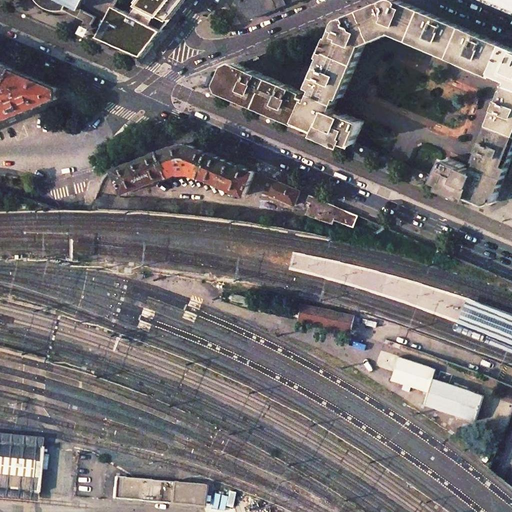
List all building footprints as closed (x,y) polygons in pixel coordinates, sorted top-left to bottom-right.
[(44,0),(85,21),(81,28),(95,34),(96,34),(99,35),(102,29),(93,24),(97,17),(80,8),(84,0),(44,0)] [(187,0),(117,0),(102,29),(99,35),(98,37),(142,56),(187,0)] [(236,0),(250,19),(295,0),(236,0)] [(328,48),(327,50),(358,63),(366,44),(395,32),(413,40),(425,11),(400,0),(391,0),(344,20),(342,22),(333,42),(330,41),(329,44),(332,45),(330,49),(328,48)] [(511,0),(487,0),(511,10),(511,0)] [(505,45),(425,11),(413,40),(494,74),(495,71),(505,45)] [(511,48),(505,45),(495,71),(511,78),(511,82),(511,84),(511,48)] [(358,63),(327,50),(326,51),(329,52),(315,85),(320,87),(317,93),(337,102),(340,96),(343,97),(358,63)] [(15,69),(0,62),(0,96),(3,95),(15,69)] [(242,65),(239,64),(227,69),(222,80),(227,92),(300,124),(310,97),(305,94),(306,92),(242,65)] [(59,88),(15,69),(3,95),(5,100),(1,102),(0,99),(0,117),(2,122),(59,98),(59,88)] [(507,89),(493,124),(511,131),(511,84),(509,90),(507,89)] [(315,99),(310,97),(300,124),(321,132),(321,133),(353,147),(355,143),(365,121),(346,113),(345,115),(334,110),(337,102),(317,93),(315,99)] [(511,131),(493,124),(480,159),(482,160),(480,165),(506,175),(511,160),(511,131)] [(116,169),(125,193),(169,175),(170,176),(181,172),(181,173),(190,173),(190,172),(201,177),(202,176),(246,195),(256,171),(198,146),(188,144),(182,144),(175,146),(116,169)] [(467,165),(448,157),(439,179),(437,183),(451,189),(469,196),(469,195),(486,203),(498,198),(506,175),(480,165),(478,171),(466,166),(467,165)] [(301,191),(272,178),(266,192),(295,204),(301,191)] [(358,215),(310,195),(304,207),(308,208),(305,215),(307,215),(332,224),(334,221),(353,227),(358,215)] [(511,315),(468,298),(459,321),(511,341),(511,315)] [(286,306),(265,301),(264,306),(285,312),(286,306)] [(354,315),(303,304),(300,318),(351,330),(354,315)] [(437,368),(400,356),(392,380),(429,392),(434,378),(437,368)] [(484,395),(434,378),(429,392),(425,403),(476,420),(484,395)] [(472,431),(458,427),(455,435),(469,440),(472,431)] [(0,440),(0,493),(32,496),(33,491),(37,448),(37,444),(0,440)] [(68,451),(37,448),(33,491),(64,494),(68,451)] [(114,477),(113,490),(95,489),(95,498),(202,505),(203,483),(114,477)]
